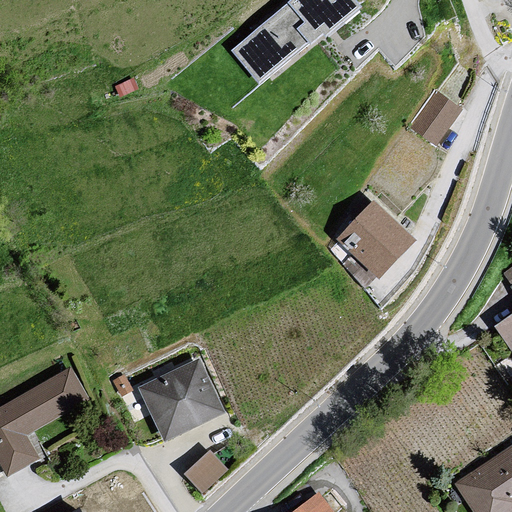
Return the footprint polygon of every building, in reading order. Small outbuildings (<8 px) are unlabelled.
[(294,0),(234,50),(260,81),(308,40),(313,46),(325,35),(327,37),(363,8),(356,0),(294,0)] [(436,92),(412,129),(438,145),(461,108),(436,92)] [(374,205),(340,239),(380,278),(413,244),(374,205)] [(511,282),(511,319),(499,328),(511,347),(511,270),(507,274),(511,282)] [(204,360),(144,387),(171,445),(231,418),(204,360)] [(0,456),(14,480),(46,461),(30,435),(91,398),(72,367),(0,410),(0,456)] [(203,490),(229,465),(211,445),(184,470),(203,490)] [(511,511),(511,451),(456,486),(478,511),(511,511)] [(339,511),(320,489),(292,511),(339,511)]
